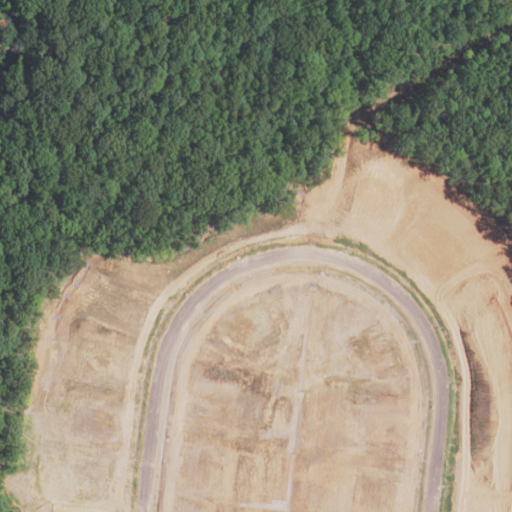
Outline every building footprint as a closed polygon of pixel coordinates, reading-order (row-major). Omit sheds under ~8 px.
[(360,194),(348,228),(369,236),(371,231),(383,235),(391,213),(370,206),(372,199),(360,194)] [(464,244),(433,278),(408,255),(439,221),(464,244)] [(111,281),(102,306),(141,321),(145,307),(140,305),(144,293),(111,281)] [(470,337),(461,317),(458,318),(454,310),(494,291),(507,319),(470,337)] [(249,349),(239,333),(232,338),(224,326),(241,316),(237,310),(256,298),(277,332),(249,349)] [(362,376),(342,349),(377,323),(397,350),(362,376)] [(130,375),(114,373),(113,379),(99,378),(100,368),(95,367),(98,335),(128,339),(126,355),(132,356),(130,375)] [(493,383),(494,398),(511,397),(511,363),(483,364),(483,369),(477,369),(477,383),(493,383)] [(215,423),(217,401),(219,401),(220,390),(195,388),(194,397),(190,396),(188,420),(215,423)] [(123,431),(89,426),(91,412),(84,411),(85,398),(126,403),(123,431)] [(394,446),(381,446),(381,438),(365,437),(366,417),(360,416),(361,405),(368,406),(368,403),(407,405),(406,419),(400,418),(399,427),(406,428),(405,440),(394,440),(394,446)] [(486,449),(486,463),(511,463),(511,432),(471,432),(471,449),(486,449)] [(221,483),(222,473),(224,473),(226,450),(191,447),(191,452),(185,451),(184,462),(201,464),(199,481),(221,483)] [(120,494),(121,483),(115,482),(116,476),(119,476),(120,468),(114,468),(114,464),(94,462),(93,471),(88,471),(88,479),(85,479),(85,486),(91,486),(91,492),(94,492),(94,498),(104,499),(104,493),(120,494)] [(398,497),(399,470),(367,468),(367,472),(359,471),(358,479),(364,479),(363,504),(377,504),(377,496),(398,497)] [(474,511),(474,506),(470,506),(471,497),(474,497),(475,487),(504,488),(504,492),(510,492),(510,511),(474,511)]
